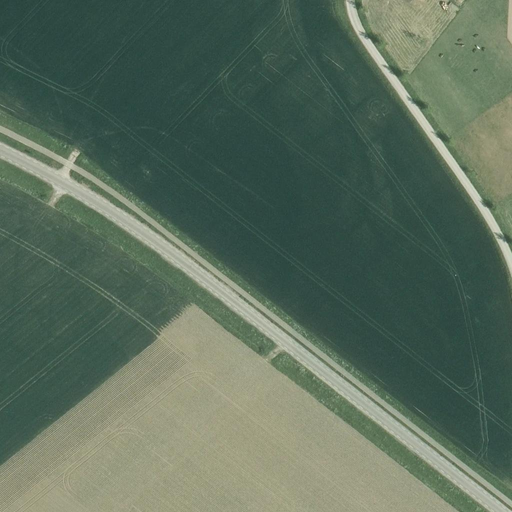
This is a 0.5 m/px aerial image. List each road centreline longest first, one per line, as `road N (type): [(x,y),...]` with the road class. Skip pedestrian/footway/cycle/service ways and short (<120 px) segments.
road 1 (secondary): [(502,511),(215,286),(93,201),(0,150)]
road 2 (unclassified): [(511,268),(455,159),(369,48),(350,0)]
